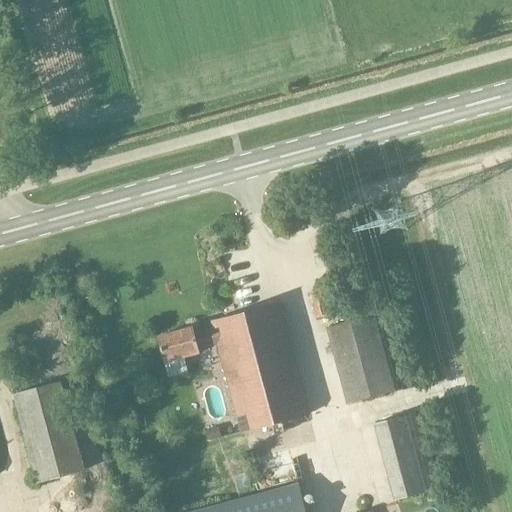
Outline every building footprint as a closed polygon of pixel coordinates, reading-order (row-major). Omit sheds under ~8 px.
[(314,319),(329,315),(323,292),(308,296),(314,319)] [(345,405),(394,392),(372,303),(342,311),(346,324),(326,329),(345,405)] [(241,432),(308,413),(278,304),(212,323),(213,327),(194,332),(192,328),(157,337),(164,363),(199,353),(198,350),(218,344),(241,432)] [(37,482),(83,469),(59,382),(13,395),(37,482)] [(393,501),(434,489),(414,414),(373,425),(393,501)] [(241,470),(232,472),(233,481),(277,474),(274,456),(239,462),(241,470)] [(306,511),(298,483),(192,511),(306,511)]
